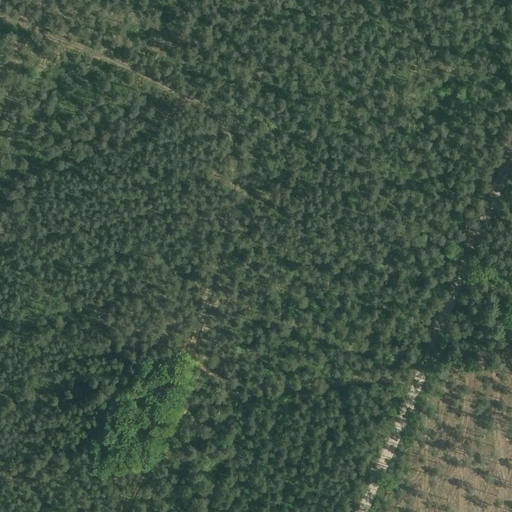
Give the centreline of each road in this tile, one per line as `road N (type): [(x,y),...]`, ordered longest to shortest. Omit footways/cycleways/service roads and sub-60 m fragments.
road 1 (track): [(0,15),(186,96),(218,116),(233,139),(231,198),(190,357),(124,511)]
road 2 (track): [(359,511),(511,148)]
road 3 (track): [(416,379),(172,406)]
